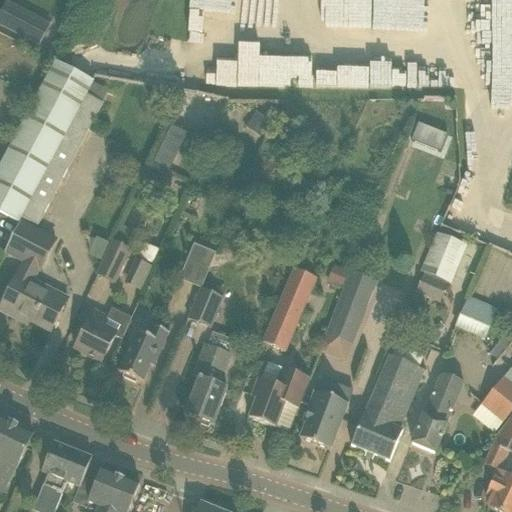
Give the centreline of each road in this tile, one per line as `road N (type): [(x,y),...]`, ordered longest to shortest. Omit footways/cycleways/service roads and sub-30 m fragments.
road 1 (secondary): [(289,494),(135,451),(0,397)]
road 2 (unknown): [(457,62),(324,30),(309,21),(302,0)]
road 3 (unknown): [(511,94),(497,145),(457,62)]
